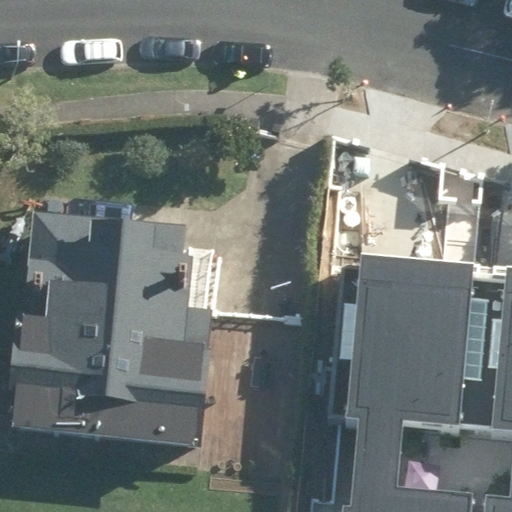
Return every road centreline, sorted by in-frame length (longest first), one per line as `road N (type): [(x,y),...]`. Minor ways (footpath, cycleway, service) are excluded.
road 1 (residential): [(216,0),(299,8),(511,62)]
road 2 (residential): [(0,7),(193,0)]
